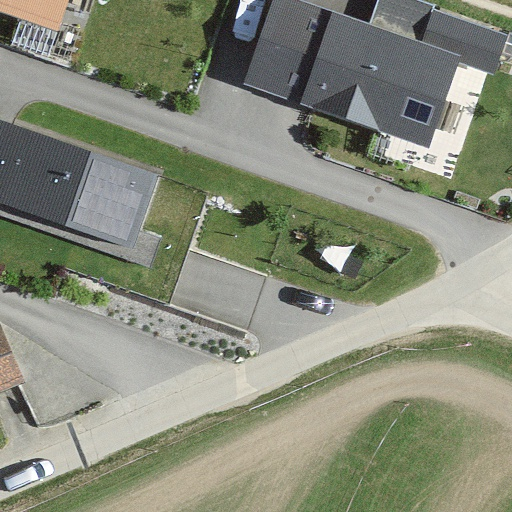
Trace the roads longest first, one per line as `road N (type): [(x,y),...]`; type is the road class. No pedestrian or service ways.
road 1 (residential): [(0,484),(454,291)]
road 2 (track): [(511,250),(454,291),(511,319)]
